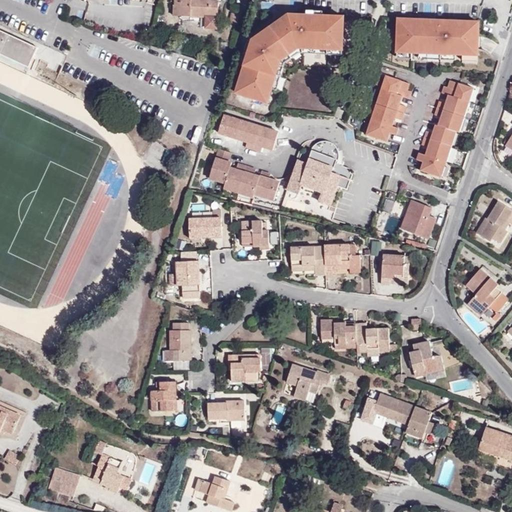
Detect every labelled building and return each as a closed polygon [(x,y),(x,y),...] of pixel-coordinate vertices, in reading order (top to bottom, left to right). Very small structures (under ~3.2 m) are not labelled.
[(174,0),(174,11),(192,11),(192,13),(205,13),(205,24),(218,24),(217,0),(174,0)] [(238,9),(237,18),(245,19),(246,10),(238,9)] [(289,49),(297,43),(341,45),(342,12),(321,11),(305,10),(298,10),(298,12),(291,12),(291,10),(287,10),(271,21),(289,49)] [(397,15),(395,47),(409,48),(417,48),(454,50),(461,50),(476,51),(477,18),(456,17),(456,19),(449,19),(449,16),(426,15),(426,18),(419,17),(419,14),(411,14),(411,15),(397,15)] [(280,55),(289,49),(271,21),(258,31),(256,29),(246,36),(251,37),(246,54),(235,88),(262,97),(266,83),(271,85),(280,55)] [(0,48),(32,63),(39,48),(14,37),(13,39),(6,35),(7,33),(0,30),(0,48)] [(241,52),(246,54),(251,37),(246,36),(241,52)] [(299,48),(341,49),(341,45),(297,43),(289,49),(292,53),(299,48)] [(32,63),(0,48),(0,56),(29,70),(32,63)] [(289,49),(280,55),(271,85),(275,86),(284,58),(292,53),(289,49)] [(49,51),(50,70),(59,70),(58,51),(49,51)] [(387,72),(383,86),(404,93),(410,95),(412,88),(409,87),(411,80),(387,72)] [(443,91),(450,93),(471,100),(475,86),(452,79),(450,85),(446,84),(443,91)] [(266,83),(262,97),(266,98),(271,85),(266,83)] [(377,101),(405,111),(407,104),(401,101),(404,93),(383,86),(377,101)] [(441,98),(439,105),(466,114),(471,100),(450,93),(447,100),(441,98)] [(377,101),(372,117),(393,124),(396,116),(402,118),(405,111),(377,101)] [(443,115),(440,123),(459,129),(461,130),(466,114),(439,105),(436,113),(443,115)] [(244,117),(225,111),(220,130),(238,136),(244,117)] [(262,123),(244,117),(238,136),(248,139),(247,144),(254,146),(262,123)] [(393,124),(372,117),(366,133),(387,140),(390,132),(397,134),(399,127),(393,124)] [(454,145),(459,129),(440,123),(438,122),(435,130),(429,128),(426,136),(454,145)] [(262,123),(254,146),(262,149),(264,143),(274,147),(280,128),(262,123)] [(449,160),(454,145),(426,136),(424,143),(430,145),(428,153),(449,160)] [(232,164),(233,160),(230,159),(233,150),(220,146),(211,175),(226,181),(232,164)] [(311,156),(337,166),(340,157),(314,147),(311,156)] [(444,175),(449,160),(428,153),(421,151),(419,158),(425,160),(423,168),(444,175)] [(300,159),(289,187),(300,191),(304,183),(324,191),(321,199),(332,203),(343,174),(334,170),(335,167),(336,167),(337,166),(311,156),(310,157),(312,158),(310,161),(300,157),(299,158),(300,159)] [(225,185),(240,190),(248,163),(239,160),(237,166),(232,164),(226,181),(225,185)] [(257,166),(248,163),(240,190),(255,195),(256,192),(261,174),(255,172),(257,166)] [(272,171),(263,168),(261,174),(256,192),(275,198),(281,180),(271,176),(272,171)] [(413,199),(402,227),(430,238),(438,216),(430,214),(433,206),(413,199)] [(511,209),(499,201),(478,232),(492,241),(494,238),(500,242),(508,230),(507,229),(511,223),(511,209)] [(384,229),(389,215),(382,212),(377,226),(384,229)] [(220,235),(220,216),(187,217),(188,233),(199,233),(199,236),(220,235)] [(389,218),(386,231),(395,233),(397,219),(389,218)] [(271,253),(270,232),(266,232),(260,232),(259,220),(239,220),(240,243),(255,242),(255,250),(255,254),(271,253)] [(381,254),(381,241),(371,241),(372,255),(381,254)] [(326,279),(325,249),(300,249),(300,245),(290,245),(291,273),(314,273),(314,279),(326,279)] [(362,277),(362,258),(357,258),(351,259),(350,249),(325,249),(326,279),(336,279),(336,273),(349,272),(349,278),(362,277)] [(411,279),(411,264),(406,264),(406,257),(382,255),(381,286),(390,286),(390,284),(390,277),(411,279)] [(199,297),(197,261),(174,262),(175,275),(175,286),(180,286),(181,298),(199,297)] [(508,301),(497,287),(498,285),(479,269),(465,285),(475,295),(470,300),(478,306),(481,303),(487,309),(489,307),(495,312),(496,313),(508,301)] [(410,286),(411,279),(390,277),(390,284),(410,286)] [(480,317),(487,309),(481,303),(478,306),(470,300),(466,304),(480,317)] [(495,321),(500,315),(497,313),(496,313),(495,312),(491,318),(495,321)] [(356,351),(356,325),(345,326),(345,322),(333,323),(333,320),(320,321),(321,342),(332,341),(333,345),(345,344),(345,351),(356,351)] [(422,331),(422,323),(413,321),(413,331),(422,331)] [(166,363),(192,363),(191,333),(189,333),(189,325),(174,325),(174,333),(171,333),(171,353),(165,353),(166,363)] [(391,354),(390,328),(366,328),(366,325),(356,325),(356,351),(357,355),(366,355),(381,354),(391,354)] [(427,381),(446,376),(442,356),(440,357),(434,358),(430,341),(414,345),(416,351),(411,352),(416,376),(425,374),(427,381)] [(263,373),(262,357),(230,358),(231,365),(234,365),(234,384),(260,383),(260,373),(263,373)] [(318,372),(296,365),(289,384),(299,387),(296,398),(308,402),(311,391),(319,394),(322,383),(330,385),(333,376),(318,371),(318,372)] [(154,391),(154,412),(174,412),(174,401),(178,401),(177,382),(158,382),(158,391),(154,391)] [(268,393),(270,386),(260,384),(260,393),(268,393)] [(434,411),(383,394),(376,413),(411,425),(408,434),(424,440),(427,432),(431,420),(434,411)] [(208,404),(208,420),(227,419),(227,421),(244,421),(244,401),(227,401),(227,403),(208,404)] [(13,436),(20,419),(16,417),(17,414),(2,408),(1,411),(0,410),(0,435),(1,436),(3,432),(13,436)] [(434,434),(438,423),(431,420),(427,432),(434,434)] [(336,431),(347,435),(350,426),(340,422),(336,431)] [(511,434),(484,425),(476,447),(511,459),(511,465),(510,470),(511,470),(511,434)] [(17,470),(23,461),(10,453),(5,461),(17,470)] [(132,482),(121,476),(126,465),(105,455),(99,465),(101,467),(94,481),(110,489),(109,492),(117,496),(120,490),(127,493),(132,482)] [(80,477),(55,469),(49,489),(73,497),(80,477)] [(224,496),(229,480),(215,474),(211,482),(204,479),(200,492),(208,495),(205,502),(230,508),(233,500),(224,496)] [(200,492),(204,479),(198,477),(193,489),(200,492)] [(338,511),(341,503),(330,499),(327,508),(313,503),(309,511),(338,511)]
